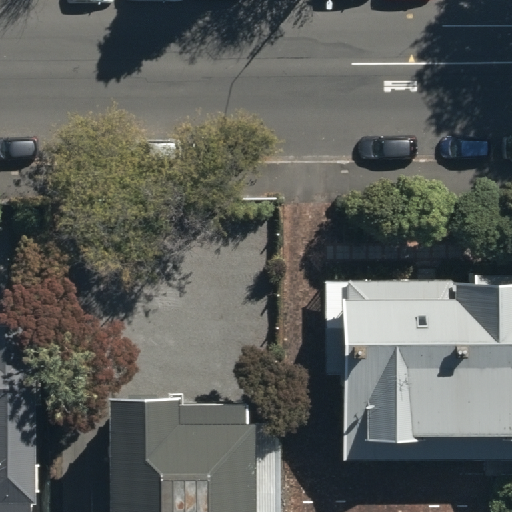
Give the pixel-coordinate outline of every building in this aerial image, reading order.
[(511,279),(344,280),(344,455),(511,455),(511,279)] [(105,363),(154,364),(155,297),(106,297),(105,363)] [(187,297),(185,386),(242,387),(244,298),(187,297)] [(34,511),(36,339),(12,339),(13,314),(0,314),(0,511),(34,511)] [(187,392),(110,394),(112,511),(259,511),(258,403),(187,404),(187,392)]
